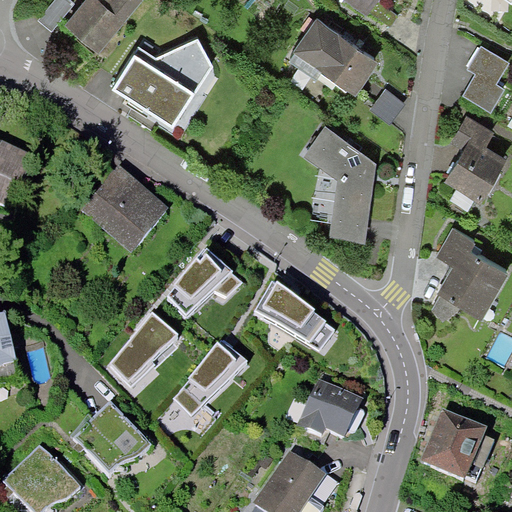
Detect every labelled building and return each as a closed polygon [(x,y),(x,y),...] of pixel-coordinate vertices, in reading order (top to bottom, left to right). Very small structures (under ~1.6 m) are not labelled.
[(55,0),(40,18),(52,28),(72,4),(67,0),(55,0)] [(77,38),(93,51),(135,0),(109,0),(105,5),(99,0),(86,0),(66,24),(79,35),(77,38)] [(350,0),(391,28),(399,16),(376,1),(376,0),(350,0)] [(354,88),(375,59),(317,19),(289,58),(314,76),(322,66),(354,88)] [(193,35),(143,58),(130,49),(108,81),(147,107),(167,76),(172,79),(205,57),(193,35)] [(468,66),(475,70),(494,81),(507,59),(480,44),(468,66)] [(502,86),(494,81),(475,70),(463,91),(490,107),(502,86)] [(480,194),(503,155),(483,143),(487,136),(475,129),(479,122),(466,114),(453,137),(465,144),(447,175),(480,194)] [(378,161),(327,126),(306,156),(339,179),(331,237),(365,241),(378,161)] [(0,207),(4,209),(21,175),(28,178),(34,163),(0,147),(0,207)] [(87,209),(107,226),(104,230),(134,255),(152,234),(146,229),(161,211),(117,174),(87,209)] [(454,228),(438,256),(454,266),(439,292),(479,315),(506,269),(469,248),(474,239),(454,228)] [(232,270),(206,248),(198,258),(196,256),(173,284),(175,287),(168,295),(187,315),(215,291),(227,296),(243,282),(230,273),(232,270)] [(276,283),(272,281),(255,310),(309,342),(309,344),(321,350),(335,329),(325,322),(326,320),(313,312),(315,309),(277,280),(276,283)] [(178,333),(152,311),(109,364),(131,386),(155,365),(150,359),(178,333)] [(0,384),(20,380),(6,322),(0,323),(0,384)] [(245,360),(222,339),(219,343),(218,342),(188,376),(191,379),(173,399),(193,417),(245,360)] [(343,439),(359,407),(319,387),(298,428),(321,439),(325,430),(343,439)] [(134,469),(153,451),(110,408),(74,443),(111,482),(129,464),(134,469)] [(483,434),(443,417),(423,464),(463,481),(464,478),(476,483),(493,443),(481,438),(483,434)] [(64,511),(82,494),(40,450),(3,486),(28,511),(53,511),(59,507),(64,511)] [(298,511),(321,480),(291,459),(256,507),(262,511),(298,511)]
